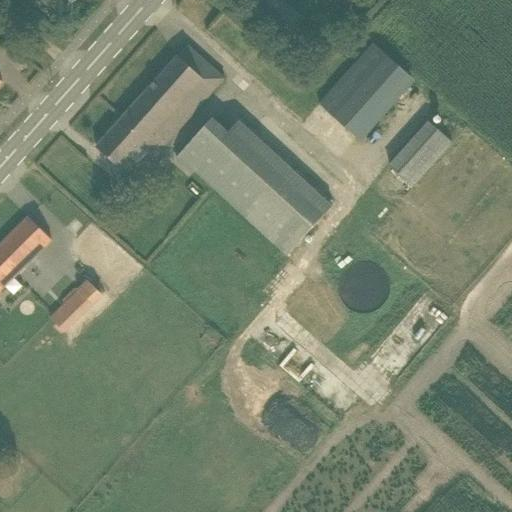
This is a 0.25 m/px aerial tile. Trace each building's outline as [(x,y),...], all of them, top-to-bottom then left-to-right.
[(302,16),(283,0),(268,0),(257,12),(285,36),(302,16)] [(361,142),(416,82),(374,44),(319,104),(361,142)] [(187,45),(142,96),(96,148),(128,176),(148,153),(153,157),(224,78),(187,45)] [(195,172),(287,258),(333,210),(240,123),(230,134),(214,119),(176,159),(193,174),(195,172)] [(390,166),(413,187),(452,143),(429,122),(390,166)] [(0,290),(14,276),(51,240),(29,217),(0,245),(0,290)] [(354,264),(349,267),(344,271),(341,275),(339,279),(338,284),(338,289),(339,295),(342,301),(345,306),(348,309),(353,312),(360,314),(365,314),(370,314),(377,311),(382,308),(386,303),(388,299),(389,293),(390,288),(389,282),(387,276),(385,273),(382,269),(378,266),(373,264),(367,263),(360,263),(354,264)] [(49,318),(51,319),(65,334),(103,296),(88,280),(49,318)]
